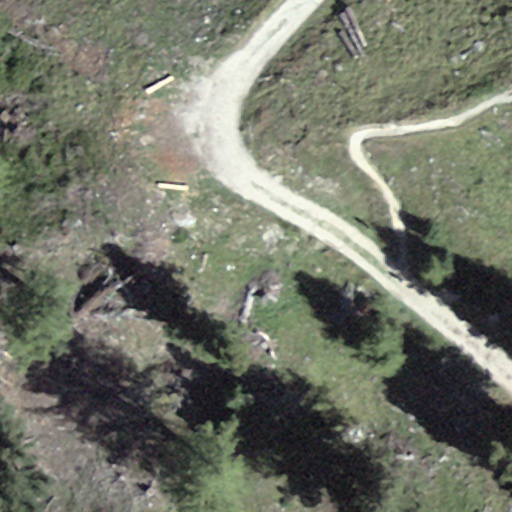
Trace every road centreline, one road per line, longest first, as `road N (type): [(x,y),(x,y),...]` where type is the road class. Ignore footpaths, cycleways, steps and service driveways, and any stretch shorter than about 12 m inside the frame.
road 1 (track): [(298,0),(230,73),(217,136),(250,184),(331,227),(401,285)]
road 2 (track): [(401,285),(511,376)]
